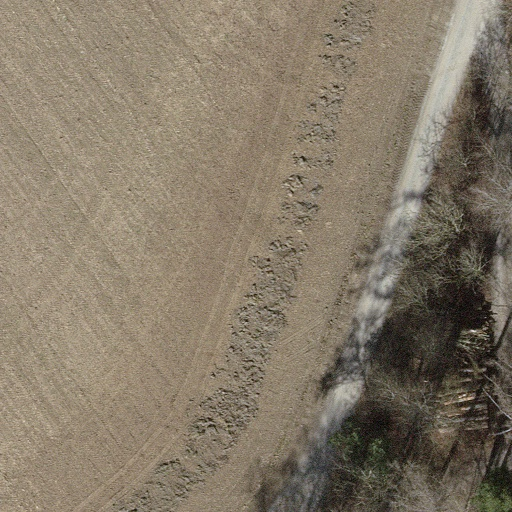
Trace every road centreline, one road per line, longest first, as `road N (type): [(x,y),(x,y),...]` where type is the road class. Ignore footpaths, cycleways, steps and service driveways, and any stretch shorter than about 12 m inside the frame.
road 1 (track): [(303,511),(471,0)]
road 2 (track): [(511,272),(482,0)]
